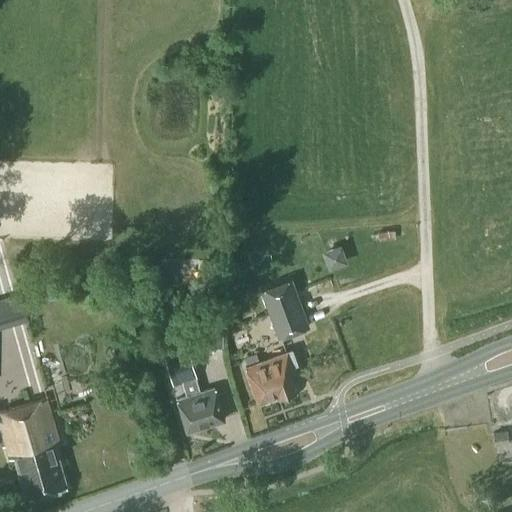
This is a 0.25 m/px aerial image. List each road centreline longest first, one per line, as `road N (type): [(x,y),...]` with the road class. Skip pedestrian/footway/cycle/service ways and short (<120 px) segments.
road 1 (secondary): [(511,340),(179,477)]
road 2 (secondary): [(179,477),(285,461),(511,372)]
